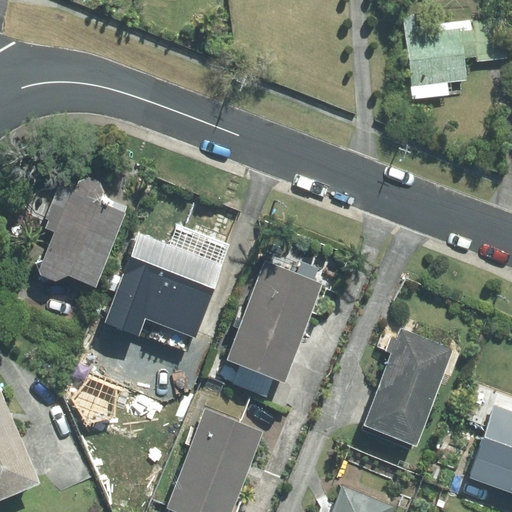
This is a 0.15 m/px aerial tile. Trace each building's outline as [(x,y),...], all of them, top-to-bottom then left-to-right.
[(408,88),(462,81),(459,57),(472,56),(473,61),(499,59),(494,18),(414,27),(413,14),(399,16),(408,88)] [(105,192),(101,180),(89,175),(79,181),(75,190),(59,183),(45,218),(49,219),(46,227),(57,232),(40,274),(58,281),(71,275),(99,287),(110,262),(107,261),(127,211),(101,201),(105,192)] [(179,223),(170,246),(223,267),(231,243),(228,242),(179,223)] [(170,246),(138,234),(120,282),(168,300),(163,313),(161,319),(198,333),(205,314),(223,267),(170,246)] [(325,283),(266,260),(228,357),(287,381),(325,283)] [(181,330),(148,316),(139,335),(172,349),(181,330)] [(454,348),(401,327),(360,428),(412,449),(454,348)] [(0,501),(42,483),(0,384),(0,501)] [(511,411),(494,405),(467,476),(511,492),(511,411)] [(231,511),(265,431),(208,408),(164,511),(231,511)] [(387,511),(391,504),(340,484),(328,511),(387,511)]
